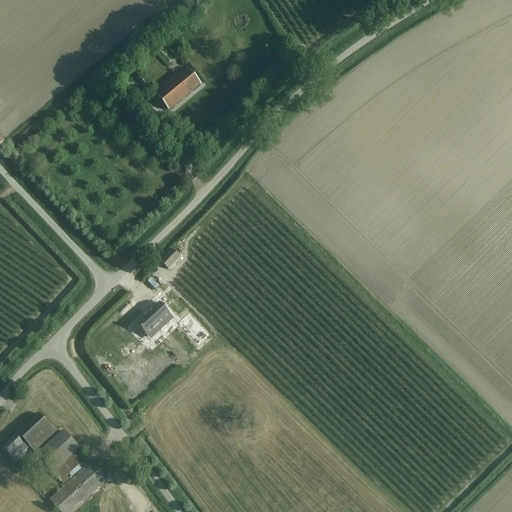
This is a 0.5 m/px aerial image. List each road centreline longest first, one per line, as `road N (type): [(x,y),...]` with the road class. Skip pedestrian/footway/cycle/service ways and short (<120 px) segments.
road 1 (unclassified): [(108,283),(336,59),(429,0)]
road 2 (unclassified): [(177,511),(49,343)]
road 3 (unclassified): [(108,283),(0,171)]
